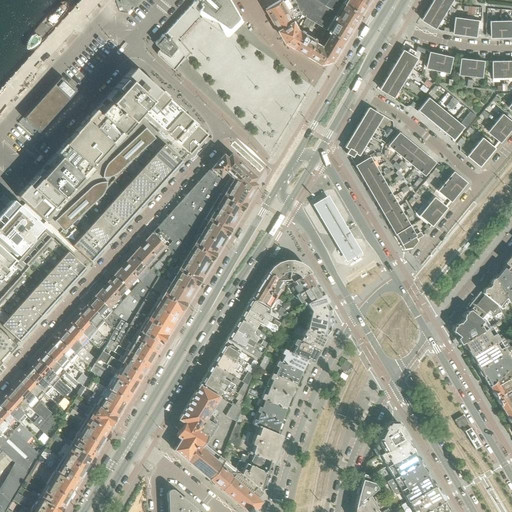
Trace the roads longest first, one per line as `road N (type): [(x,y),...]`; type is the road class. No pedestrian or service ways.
road 1 (residential): [(0,382),(225,133),(130,43)]
road 2 (secondary): [(280,184),(127,440)]
road 3 (secondary): [(137,447),(287,202)]
road 4 (residential): [(358,316),(315,389),(276,511)]
road 5 (residential): [(0,186),(130,43)]
road 6 (tertiary): [(511,479),(428,335)]
road 7 (secondary): [(382,15),(299,153)]
road 8 (residential): [(482,181),(355,87)]
road 9 (tertiary): [(397,381),(473,511)]
road 10 (tertiary): [(395,281),(315,156)]
road 11 (residential): [(338,511),(352,456),(397,381)]
road 12 (tertiary): [(287,202),(358,316)]
road 13 (residential): [(428,335),(511,230)]
road 14 (residential): [(482,181),(395,281)]
road 15 (residential): [(392,21),(445,42),(511,48)]
